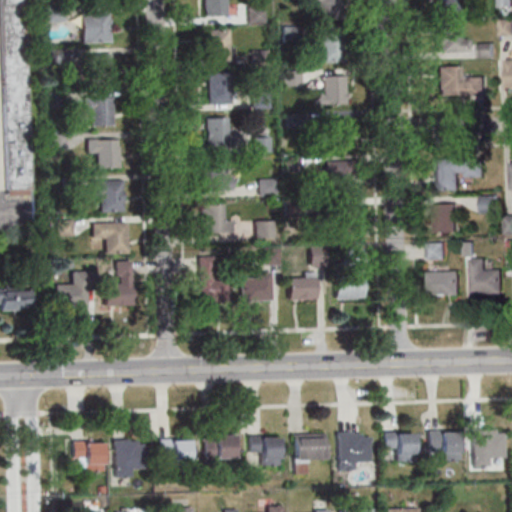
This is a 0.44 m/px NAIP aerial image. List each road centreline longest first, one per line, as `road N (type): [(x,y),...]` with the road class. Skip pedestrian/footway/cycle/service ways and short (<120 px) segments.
road 1 (residential): [(168,371),(157,0)]
road 2 (residential): [(399,364),(388,0)]
road 3 (tertiary): [(399,364),(168,371)]
road 4 (residential): [(13,374),(17,511)]
road 5 (residential): [(37,511),(34,374)]
road 6 (tertiary): [(168,371),(34,374)]
